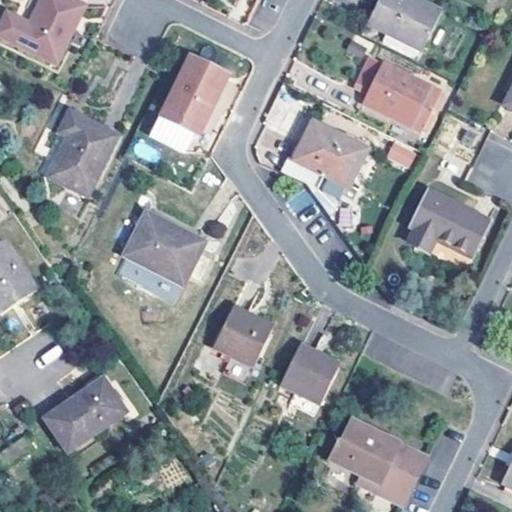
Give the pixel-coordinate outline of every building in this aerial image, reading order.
[(75,0),(43,0),(21,43),(58,62),(87,6),(75,0)] [(443,14),(415,0),(382,0),(370,24),(387,33),(381,44),(413,60),(419,48),(425,52),(443,14)] [(184,150),(194,130),(210,98),(216,101),(230,73),(192,53),(151,133),(184,150)] [(364,103),(422,132),(441,95),(368,58),(355,83),(370,91),(364,103)] [(210,98),(194,130),(200,133),(216,101),(210,98)] [(50,176),(87,195),(117,135),(70,111),(59,132),(69,137),(50,176)] [(369,151),(313,124),(295,162),(350,189),(369,151)] [(488,138),(465,180),(489,192),(511,150),(488,138)] [(393,141),(385,158),(408,169),(417,152),(393,141)] [(409,244),(429,254),(436,241),(469,259),(488,225),(429,194),(412,228),(416,230),(409,244)] [(205,244),(207,238),(149,208),(146,213),(162,222),(164,220),(187,232),(186,234),(205,244)] [(126,254),(184,284),(205,244),(186,234),(187,232),(164,220),(162,222),(146,213),(126,254)] [(2,241),(0,242),(0,310),(4,315),(38,289),(2,241)] [(224,350),(253,365),(272,327),(247,314),(248,312),(232,304),(212,344),(224,350)] [(298,343),(278,384),(319,405),(338,366),(313,353),(315,350),(298,343)] [(250,371),(253,365),(224,350),(221,356),(250,371)] [(104,380),(45,420),(68,454),(127,414),(104,380)] [(372,494),(401,508),(425,460),(348,423),(338,442),(336,441),(327,461),(358,477),(376,486),(372,494)] [(511,456),(499,483),(511,490),(511,456)] [(354,485),(372,494),(376,486),(358,477),(354,485)]
